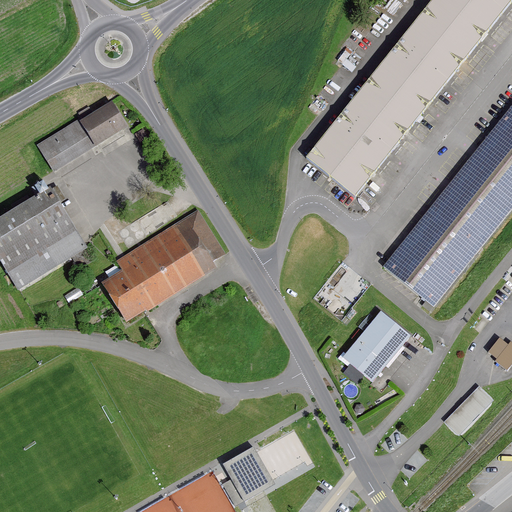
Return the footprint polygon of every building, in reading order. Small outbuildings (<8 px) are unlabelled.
[(511,1),(511,0),(431,0),(305,156),(355,196),(511,1)] [(511,209),(511,105),(381,268),(418,299),(420,300),(432,309),(511,209)] [(124,131),(108,106),(76,125),(75,123),(34,149),(51,177),(124,131)] [(84,252),(47,191),(44,193),(39,185),(29,191),(34,199),(0,219),(0,270),(15,294),(84,252)] [(223,257),(196,213),(112,264),(119,275),(97,288),(122,328),(213,272),(209,266),(223,257)] [(432,309),(424,304),(422,307),(429,313),(432,309)] [(408,338),(377,314),(338,362),(370,386),(408,338)] [(511,363),(511,349),(508,346),(506,348),(497,342),(486,356),(494,363),(493,365),(504,374),(511,363)] [(253,449),(223,466),(231,482),(221,487),(235,507),(244,502),(275,487),(253,449)]
